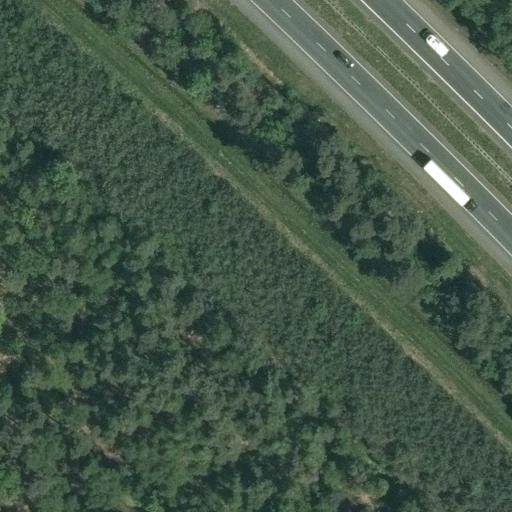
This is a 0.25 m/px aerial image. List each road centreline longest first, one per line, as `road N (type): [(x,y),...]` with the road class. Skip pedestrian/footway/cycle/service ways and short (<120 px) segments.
road 1 (motorway): [(265,0),(511,240)]
road 2 (motorway): [(511,128),(382,0)]
